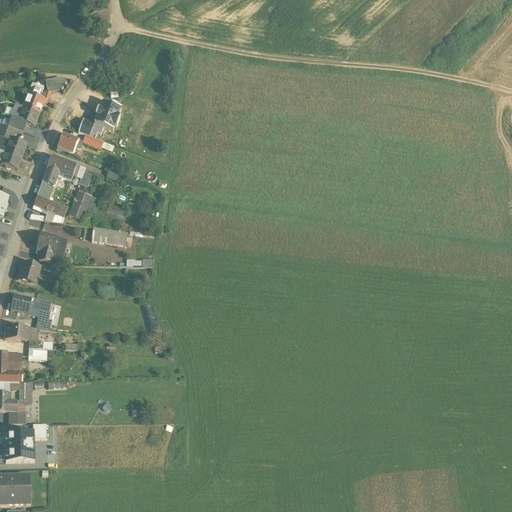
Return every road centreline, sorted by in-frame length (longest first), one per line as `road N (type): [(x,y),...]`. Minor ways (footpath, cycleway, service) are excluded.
road 1 (track): [(117,28),(511,91)]
road 2 (track): [(158,255),(185,43)]
road 3 (unclassified): [(87,79),(58,122),(32,191)]
